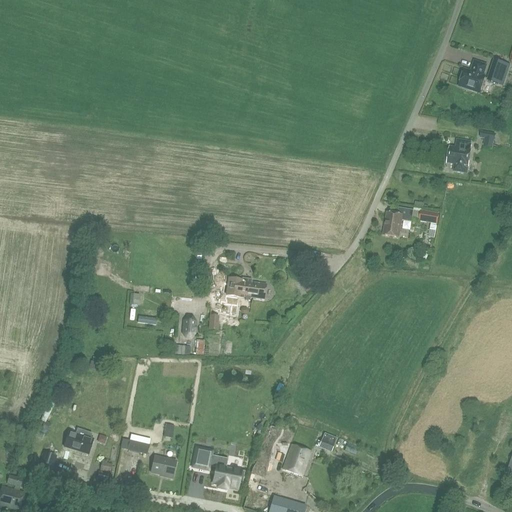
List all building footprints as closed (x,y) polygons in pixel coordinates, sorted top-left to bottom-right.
[(494,60),(488,80),(501,84),(507,65),(494,60)] [(459,86),(479,93),(484,77),(480,76),(481,73),(483,73),(485,66),(474,62),(471,70),(473,70),(472,73),(464,70),(459,86)] [(480,138),(487,139),(485,146),(492,147),(494,134),(481,132),(480,138)] [(455,164),(454,171),(466,173),(467,166),(470,151),(468,151),(470,143),(457,141),(456,149),(449,148),(447,163),(455,164)] [(397,215),(387,213),(383,235),(399,238),(402,221),(411,222),(414,211),(398,208),(397,215)] [(439,214),(421,211),(419,222),(431,224),(437,225),(439,214)] [(437,225),(431,224),(428,237),(435,239),(437,225)] [(245,298),(264,300),(266,284),(252,282),(252,280),(242,278),(242,279),(227,277),(225,296),(243,298),(245,298)] [(130,294),(129,305),(139,306),(140,295),(130,294)] [(218,331),(219,309),(210,308),(208,330),(218,331)] [(195,335),(196,321),(193,316),(187,316),(182,321),(181,335),(185,339),(191,340),(195,335)] [(138,317),(137,324),(157,327),(157,320),(138,317)] [(196,340),(195,355),(203,356),(204,348),(207,349),(208,341),(204,340),(204,341),(196,340)] [(89,369),(96,370),(97,363),(91,361),(89,369)] [(51,424),(44,421),(41,428),(48,431),(51,424)] [(166,425),(163,439),(172,443),(175,427),(166,425)] [(93,440),(90,439),(91,434),(83,431),(81,436),(68,431),(63,447),(88,455),(93,440)] [(331,452),(334,445),(336,439),(324,434),(322,440),(321,439),(318,448),(331,452)] [(150,439),(131,435),(128,449),(147,454),(150,439)] [(243,450),(253,455),(260,439),(251,435),(243,450)] [(310,452),(291,445),(283,469),(302,476),(310,452)] [(218,489),(226,491),(227,491),(228,488),(237,490),(238,484),(242,484),(245,472),(226,468),(227,465),(218,464),(219,458),(211,456),(212,452),(196,449),(193,467),(208,471),(209,467),(216,469),(216,473),(215,473),(214,479),(213,485),(218,486),(217,489),(218,489)] [(50,479),(52,470),(56,453),(44,450),(37,476),(50,479)] [(160,474),(160,473),(164,474),(163,475),(172,477),(176,460),(155,455),(151,472),(160,474)] [(101,462),(99,471),(110,473),(112,465),(101,462)] [(98,472),(97,480),(106,482),(108,475),(98,472)] [(24,492),(19,491),(20,487),(21,488),(24,480),(9,476),(6,485),(15,487),(14,490),(1,486),(0,491),(0,506),(18,511),(24,492)] [(243,510),(249,511),(260,511),(265,494),(249,490),(243,510)] [(304,511),(307,506),(273,497),(268,511),(304,511)]
